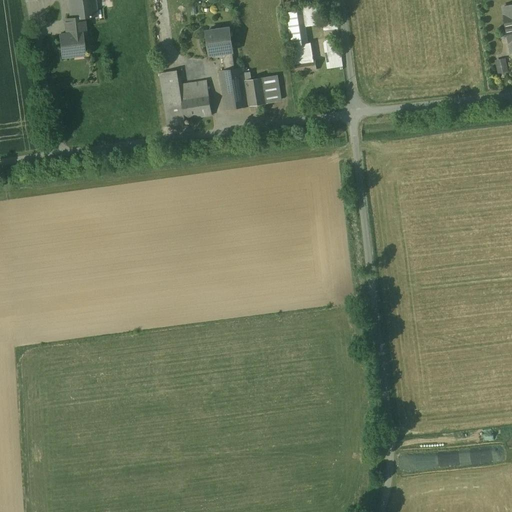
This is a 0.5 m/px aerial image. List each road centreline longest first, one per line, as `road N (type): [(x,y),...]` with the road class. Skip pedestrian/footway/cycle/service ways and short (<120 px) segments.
road 1 (unclassified): [(353,113),(390,432),(382,511)]
road 2 (unclassified): [(353,113),(0,160)]
road 3 (unclassified): [(511,95),(353,113)]
